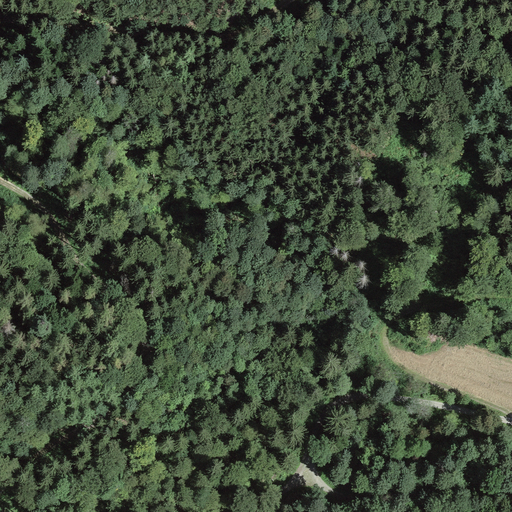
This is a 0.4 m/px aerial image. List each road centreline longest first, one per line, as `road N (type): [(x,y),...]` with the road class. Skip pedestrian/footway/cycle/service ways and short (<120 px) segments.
road 1 (track): [(0,180),(46,210),(84,271),(138,314),(148,339),(142,371),(111,410),(51,445),(0,492)]
road 2 (track): [(0,19),(226,39),(288,0)]
road 3 (track): [(511,416),(419,377),(384,347),(392,320),(411,309),(511,295)]
road 4 (track): [(258,511),(308,470),(341,497),(453,490),(511,499)]
road 5 (track): [(308,470),(316,425),(353,396),(511,422)]
road 6 (track): [(373,0),(427,29),(511,41)]
